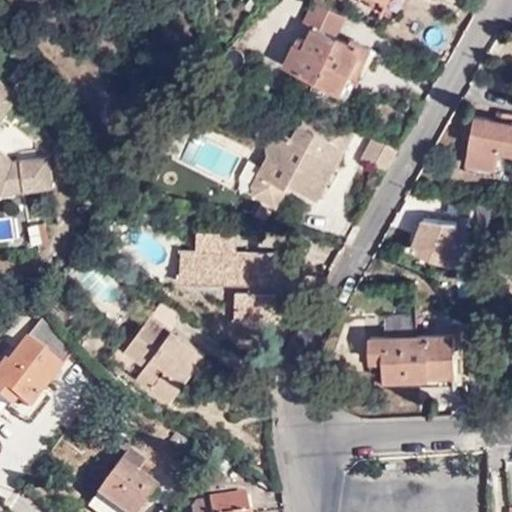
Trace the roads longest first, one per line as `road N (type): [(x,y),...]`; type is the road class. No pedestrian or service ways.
road 1 (residential): [(315,442),(300,358),(504,0)]
road 2 (residential): [(315,442),(359,433),(511,429)]
